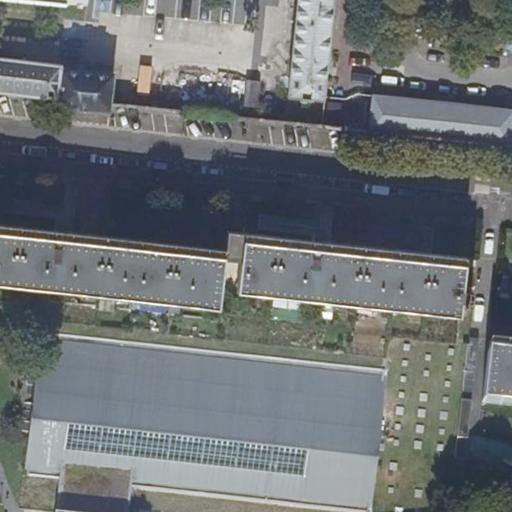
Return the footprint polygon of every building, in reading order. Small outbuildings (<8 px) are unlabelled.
[(331,0),(296,0),(287,97),(284,125),(285,125),(329,130),(341,131),(344,100),(322,98),(331,0)] [(109,106),(113,75),(86,71),(60,68),(59,65),(0,57),(0,94),(56,101),(56,108),(109,114),(109,106)] [(258,83),(247,82),(244,110),(240,110),(240,111),(244,111),(244,117),(243,121),(245,121),(258,122),(258,118),(259,112),(255,111),(258,83)] [(511,125),(509,125),(511,112),(372,97),(368,134),(509,150),(511,149),(511,125)] [(223,249),(0,225),(0,285),(217,309),(218,292),(457,317),(459,303),(469,304),(470,293),(461,292),(464,257),(225,232),(223,249)] [(367,511),(384,370),(39,333),(35,376),(24,375),(23,385),(34,386),(30,423),(19,422),(18,432),(29,433),(24,477),(57,480),(53,511),(126,511),(129,488),(354,511),(367,511)] [(483,403),(511,406),(511,346),(489,344),(483,403)]
